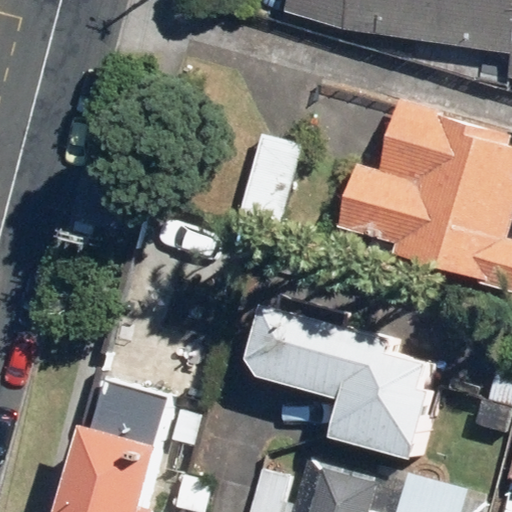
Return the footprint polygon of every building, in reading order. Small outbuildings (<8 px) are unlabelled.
[(511,0),(291,0),(289,10),(349,28),(511,49),(511,50),(508,78),(511,78),(511,0)] [(399,252),(511,283),(511,129),(403,100),(384,169),(360,163),(342,227),(401,243),(399,252)] [(244,202),(285,213),(304,142),(262,131),(244,202)] [(344,436),(428,459),(447,390),(438,388),(445,361),(404,349),(410,326),(295,294),(276,303),(261,357),(272,374),(355,397),(344,436)] [(155,511),(174,443),(164,440),(175,398),(111,381),(100,424),(94,422),(70,511),(155,511)] [(245,511),(293,511),(302,477),(256,466),(245,511)] [(377,511),(370,510),(378,480),(321,466),(309,511),(377,511)]
